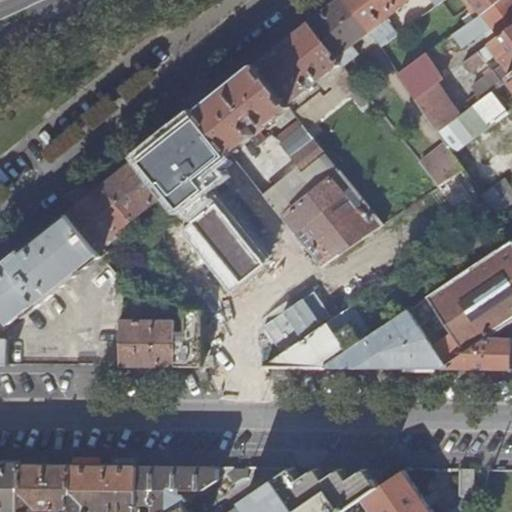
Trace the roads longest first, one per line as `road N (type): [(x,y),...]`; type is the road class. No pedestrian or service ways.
road 1 (residential): [(511,421),(0,416)]
road 2 (residential): [(283,0),(0,228)]
